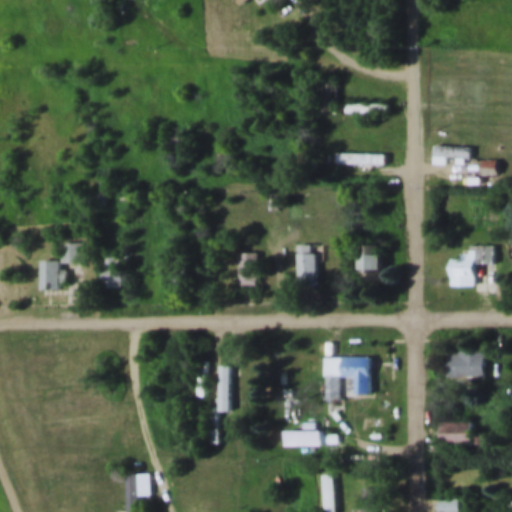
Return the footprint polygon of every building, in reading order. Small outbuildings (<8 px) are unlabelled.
[(436,63),(484,63),(484,85),(469,85),(469,76),(436,76),(436,63)] [(440,84),(440,96),(482,96),(482,84),(440,84)] [(348,86),(390,86),(390,96),(348,96),(348,86)] [(389,105),(346,105),(346,115),(389,115),(389,105)] [(435,128),(468,128),(468,147),(458,147),(458,142),(447,142),(447,149),(435,149),(435,128)] [(338,135),(386,137),(386,149),(337,147),(338,135)] [(435,167),(449,167),(449,158),(472,158),(472,147),(435,147),(435,167)] [(386,166),(386,154),(336,154),(336,166),(386,166)] [(301,183),(301,199),(289,199),(289,183),(301,183)] [(66,228),(82,228),(82,246),(66,246),(66,228)] [(299,228),(313,228),(313,237),(318,237),(318,268),(299,268),(299,228)] [(452,244),(461,244),(461,238),(471,238),(471,228),(500,228),(500,248),(477,248),(477,270),(452,270),(452,244)] [(359,230),(381,230),(381,262),(359,262),(359,230)] [(100,241),(120,241),(120,272),(100,272),(100,241)] [(62,243),(62,263),(82,263),(82,243),(62,243)] [(171,243),(191,243),(191,270),(171,270),(171,243)] [(241,244),(259,244),(259,269),(241,269),(241,244)] [(61,254),(68,254),(68,266),(61,266),(61,273),(40,273),(40,245),(61,245),(61,254)] [(476,265),(494,265),(494,252),(452,252),(452,287),(476,287),(476,265)] [(126,254),(103,254),(103,287),(126,287),(126,254)] [(41,292),(61,292),(61,260),(41,260),(41,292)] [(189,262),(172,262),(172,287),(189,287),(189,262)] [(446,335),(487,335),(487,359),(446,359),(446,335)] [(347,339),(374,339),(374,376),(358,376),(358,360),(347,360),(347,339)] [(202,343),(212,344),(207,379),(197,378),(202,343)] [(223,348),(237,348),(237,394),(223,394),(223,348)] [(448,378),(487,378),(487,352),(448,352),(448,378)] [(327,358),(345,358),(345,394),(327,394),(327,358)] [(208,390),(223,390),(223,426),(208,426),(208,390)] [(443,404),(475,404),(475,429),(443,429),(443,404)] [(287,416),(341,415),(341,428),(288,429),(287,416)] [(474,422),(441,422),(441,447),(474,447),(474,422)] [(131,511),(131,455),(153,455),(153,478),(144,478),(144,511),(131,511)] [(441,480),(464,480),(464,497),(441,497),(441,480)] [(450,511),(450,499),(481,499),(481,511),(450,511)]
